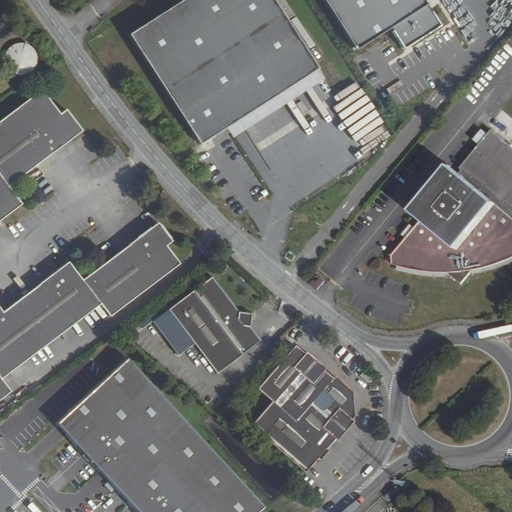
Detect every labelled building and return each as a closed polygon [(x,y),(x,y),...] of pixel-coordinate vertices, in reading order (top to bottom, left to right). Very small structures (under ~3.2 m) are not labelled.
[(180,0),(127,34),(198,145),(224,128),(295,82),(315,69),(271,0),(180,0)] [(442,24),(426,0),(326,0),(358,49),(392,28),(405,48),(442,24)] [(10,43),(11,73),(37,72),(36,43),(10,43)] [(224,128),(229,136),(300,91),(321,77),(315,69),(295,82),(224,128)] [(0,397),(8,391),(0,380),(0,378),(102,302),(112,314),(178,264),(165,246),(170,242),(158,226),(82,283),(69,265),(4,314),(0,308),(0,220),(21,205),(8,187),(80,132),(64,111),(58,116),(40,92),(0,121),(0,397)] [(510,138),(511,136),(511,128),(509,125),(503,130),(510,138)] [(414,212),(425,221),(417,229),(409,239),(395,256),(395,265),(400,266),(406,268),(412,269),(417,271),(424,272),(429,273),(434,274),(440,274),(446,274),(451,274),(464,285),(475,271),(493,266),(500,265),(506,262),(511,260),(511,143),(495,129),(491,134),(483,144),(463,168),(466,170),(463,174),(453,165),(414,212)] [(486,129),(477,140),(483,144),(491,134),(486,129)] [(413,225),(405,235),(409,239),(417,229),(413,225)] [(213,248),(219,255),(224,251),(218,245),(213,248)] [(169,312),(219,376),(263,341),(252,327),(246,326),(240,319),(240,312),(213,278),(169,312)] [(315,284),(322,290),(329,281),(324,278),(321,283),(318,281),(315,284)] [(240,312),(240,319),(246,326),(252,327),(253,314),(240,312)] [(272,403),(251,427),(305,475),(318,461),(320,463),(328,453),(326,451),(335,442),(337,444),(355,424),(353,422),(355,419),(353,394),(335,379),(334,380),(324,372),(326,370),(307,354),(305,356),(296,348),(258,390),(272,403)] [(139,511),(258,511),(265,506),(126,358),(56,423),(139,511)] [(361,380),(369,387),(375,380),(367,373),(361,380)]
